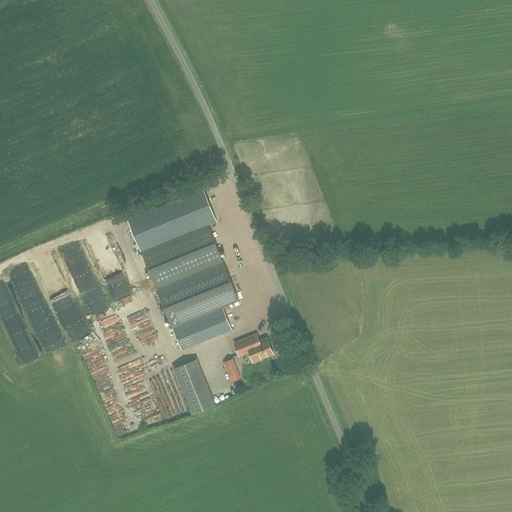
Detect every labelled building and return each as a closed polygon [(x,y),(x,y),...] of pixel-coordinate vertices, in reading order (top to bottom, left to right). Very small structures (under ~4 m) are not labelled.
[(187,205),(133,227),(182,350),(232,330),(223,307),(239,300),(209,225),(218,221),(205,189),(184,197),(187,205)] [(112,248),(93,257),(118,310),(137,301),(129,285),(135,282),(132,275),(126,278),(112,248)] [(61,311),(66,328),(81,323),(76,306),(61,311)] [(101,324),(104,331),(120,324),(117,317),(101,324)] [(253,362),(273,354),(267,339),(255,344),(252,337),(235,344),(239,355),(249,351),(253,362)] [(226,369),(235,365),(233,359),(224,362),(226,369)] [(213,406),(197,360),(174,369),(191,414),(213,406)]
